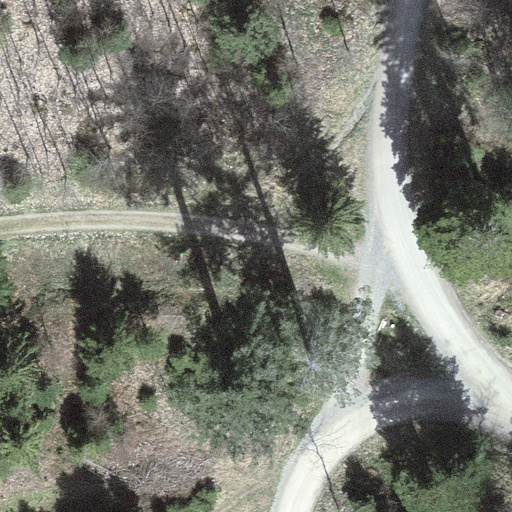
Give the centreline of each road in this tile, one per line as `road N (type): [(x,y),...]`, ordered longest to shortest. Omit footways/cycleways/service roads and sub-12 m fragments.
road 1 (track): [(388,242),(110,217),(0,228)]
road 2 (track): [(390,263),(290,511)]
road 3 (track): [(390,263),(391,128),(407,0)]
road 4 (track): [(291,507),(346,435),(417,410),(503,407)]
road 5 (track): [(511,412),(479,382),(390,263)]
road 6 (track): [(334,414),(200,511)]
